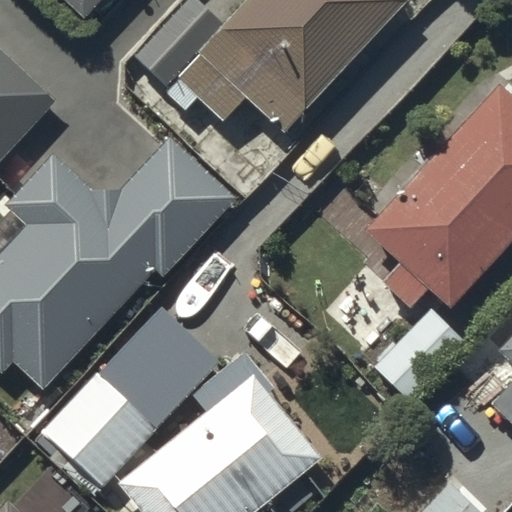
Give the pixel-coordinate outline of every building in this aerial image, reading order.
[(99,0),(65,0),(84,17),(99,0)] [(223,25),(196,0),(188,0),(135,57),(166,86),(223,25)] [(406,0),(250,0),(176,80),(223,124),(246,99),(282,133),(406,0)] [(0,164),(60,101),(0,45),(0,164)] [(195,101),(177,83),(167,93),(186,111),(195,101)] [(511,244),(511,95),(501,85),(365,232),(402,266),(384,286),(410,310),(429,291),(451,311),(511,244)] [(226,198),(169,144),(123,192),(94,194),(55,156),(7,206),(30,228),(0,259),(0,371),(2,373),(13,361),(42,389),(226,198)] [(217,363),(161,310),(45,432),(102,485),(217,363)] [(465,343),(430,310),(376,367),(410,400),(465,343)] [(321,366),(279,318),(257,338),(298,386),(321,366)] [(511,338),(497,355),(511,369),(511,385),(491,407),(511,426),(511,338)] [(275,388),(249,355),(195,398),(207,414),(118,485),(140,511),(255,511),(319,460),(266,395),(275,388)] [(311,497),(300,482),(280,496),(292,511),(311,497)] [(477,511),(450,486),(425,511),(477,511)] [(19,511),(10,503),(1,511),(19,511)]
